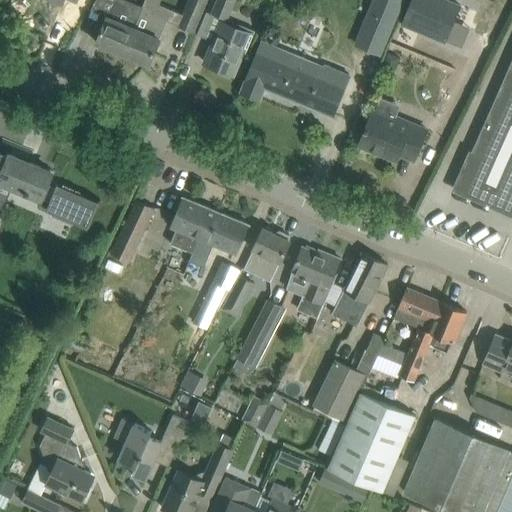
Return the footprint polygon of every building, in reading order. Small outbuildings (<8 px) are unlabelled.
[(194,31),(206,0),(188,0),(178,25),(194,31)] [(217,0),(212,14),(226,20),(234,0),(217,0)] [(295,0),(271,0),(272,1),(291,9),(295,0)] [(374,0),(356,45),(379,55),(402,0),(374,0)] [(446,0),(411,0),(401,25),(445,42),(460,5),(446,0)] [(104,25),(97,43),(123,54),(141,9),(127,4),(126,6),(114,1),(108,17),(107,17),(104,25)] [(141,9),(123,54),(149,65),(156,46),(159,39),(159,38),(169,14),(144,3),(141,9)] [(234,74),(241,56),(250,34),(221,22),(204,63),(221,69),(219,73),(229,77),(231,73),(234,74)] [(319,52),(327,33),(307,25),(299,43),(319,52)] [(320,76),(309,72),(313,63),(262,42),(246,80),(247,80),(242,92),(259,99),(264,86),(333,114),(349,76),(325,66),(320,76)] [(393,73),(400,58),(388,53),(381,68),(393,73)] [(511,59),(455,189),(511,214),(511,212),(511,59)] [(415,160),(428,127),(397,114),(396,118),(373,109),(358,145),(362,146),(362,150),(371,153),(373,151),(388,157),(391,150),(415,160)] [(0,186),(39,203),(41,198),(51,202),(47,210),(87,226),(97,201),(58,185),(56,188),(47,184),(52,172),(10,154),(8,157),(0,153),(0,186)] [(208,241),(220,212),(183,196),(171,226),(177,229),(170,243),(193,253),(199,238),(208,241)] [(131,264),(154,209),(136,201),(113,256),(131,264)] [(237,254),(242,243),(250,224),(220,212),(208,241),(199,238),(193,253),(187,265),(185,271),(195,276),(200,265),(204,267),(214,244),(237,254)] [(277,231),(275,234),(264,228),(244,269),(271,281),(290,241),(289,240),(290,238),(289,235),(279,231),(277,231)] [(293,272),(288,289),(321,303),(328,286),(328,287),(331,280),(339,261),(338,261),(339,258),(325,252),(324,255),(315,251),(314,248),(307,245),(305,247),(303,246),(295,265),(292,272),(293,272)] [(370,301),(379,283),(388,265),(362,252),(344,289),(332,313),(357,326),(370,301)] [(183,274),(185,271),(187,265),(172,258),(167,267),(183,274)] [(230,290),(240,271),(221,262),(193,322),(207,328),(226,289),(230,290)] [(240,273),(222,308),(238,316),(256,282),(240,273)] [(436,318),(442,302),(407,287),(398,308),(394,317),(418,328),(419,327),(426,330),(432,316),(436,318)] [(264,341),(282,307),(268,300),(238,357),(255,365),(267,342),(264,341)] [(414,380),(418,370),(433,334),(438,336),(434,346),(447,351),(451,342),(454,343),(467,312),(442,302),(436,318),(432,316),(426,330),(419,327),(418,328),(408,354),(403,365),(399,375),(414,380)] [(403,365),(408,354),(382,344),(384,339),(374,334),(367,349),(366,348),(356,369),(365,374),(369,375),(379,354),(403,365)] [(511,340),(496,334),(483,363),(503,372),(504,368),(511,371),(511,340)] [(365,374),(356,369),(335,359),(313,404),(343,419),(365,374)] [(209,380),(188,369),(180,384),(201,395),(209,380)] [(283,411),(280,409),(286,398),(274,392),(268,404),(257,427),(271,435),(283,411)] [(352,478),(382,492),(414,415),(361,392),(328,468),(352,478)] [(471,393),(470,397),(476,411),(482,397),(471,393)] [(257,427),(268,404),(254,397),(241,420),(257,427)] [(511,410),(506,407),(500,421),(511,426),(511,410)] [(173,414),(163,437),(178,444),(188,421),(173,414)] [(52,472),(46,483),(82,501),(93,478),(91,473),(83,469),(84,467),(77,446),(67,441),(73,429),(48,417),(41,430),(46,433),(40,446),(48,470),(52,472)] [(162,442),(161,441),(149,436),(152,431),(123,418),(115,437),(126,442),(119,459),(135,466),(131,474),(145,480),(154,460),(162,442)] [(191,418),(186,429),(199,435),(204,424),(191,418)] [(451,511),(484,511),(511,450),(436,418),(404,492),(451,511)] [(170,489),(162,507),(172,511),(192,511),(197,500),(208,505),(232,450),(237,439),(223,433),(218,444),(205,473),(203,472),(195,475),(194,477),(178,470),(170,489)] [(286,464),(291,452),(281,448),(276,460),(286,464)] [(511,511),(511,450),(484,511),(511,511)] [(345,493),(352,478),(328,468),(325,467),(319,482),(345,493)] [(262,492),(251,488),(225,476),(221,485),(213,503),(226,509),(224,511),(253,511),(260,496),(262,492)] [(3,478),(0,483),(0,500),(9,505),(19,486),(3,478)] [(28,489),(22,502),(42,511),(56,511),(60,505),(28,489)] [(273,497),(271,500),(260,496),(253,511),(296,511),(299,508),(273,497)]
